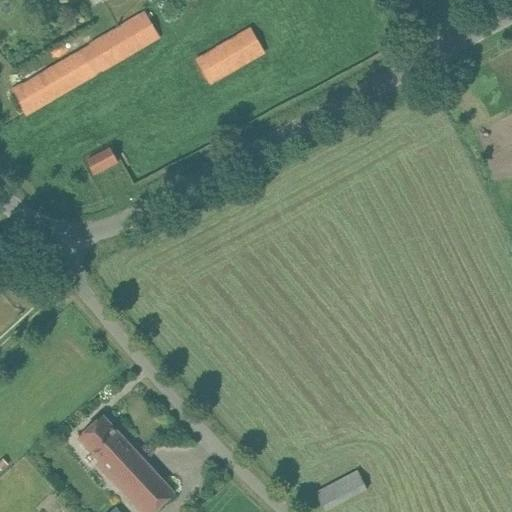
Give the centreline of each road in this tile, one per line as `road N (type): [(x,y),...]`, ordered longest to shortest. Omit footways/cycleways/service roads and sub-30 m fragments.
road 1 (unclassified): [(511,16),(92,233)]
road 2 (unclassified): [(286,511),(73,282)]
